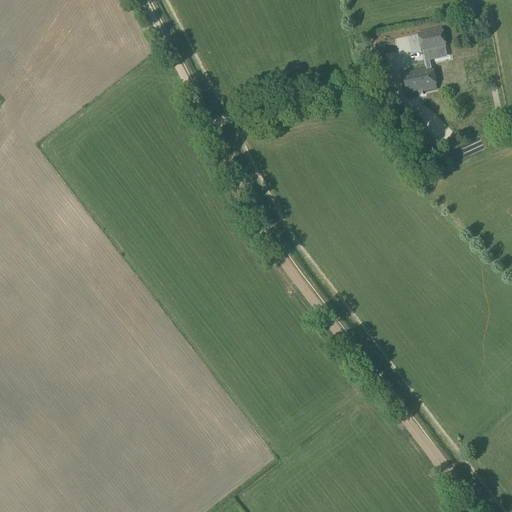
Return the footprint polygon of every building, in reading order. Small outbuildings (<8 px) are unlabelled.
[(450,26),(444,26),(446,43),(452,43),(450,26)] [(412,29),(404,30),(406,42),(414,40),(412,29)] [(422,55),(446,49),(442,29),(418,34),(422,55)] [(383,45),(405,40),(403,31),(381,36),(383,45)] [(407,97),(437,90),(432,68),(402,74),(407,97)] [(459,92),(462,99),(468,97),(466,90),(459,92)] [(442,91),(432,94),(435,102),(444,99),(442,91)] [(417,139),(425,131),(420,126),(412,133),(417,139)] [(422,144),(427,149),(435,141),(430,136),(422,144)]
